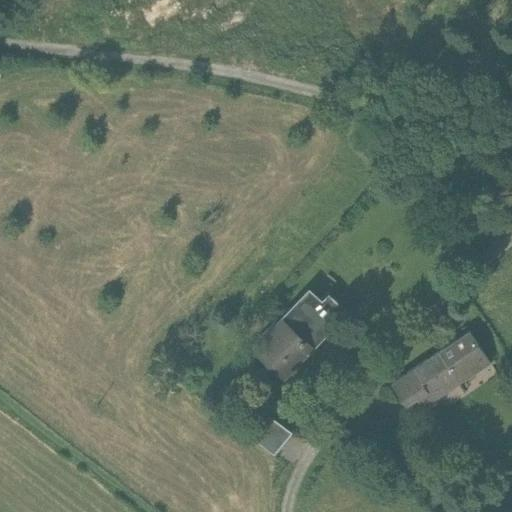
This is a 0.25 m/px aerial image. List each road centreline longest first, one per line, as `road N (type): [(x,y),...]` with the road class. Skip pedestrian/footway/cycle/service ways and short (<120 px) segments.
road 1 (residential): [(511,153),(289,88),(0,47)]
road 2 (unclassified): [(285,511),(307,455),(408,340),(511,242)]
road 3 (track): [(156,511),(0,393)]
